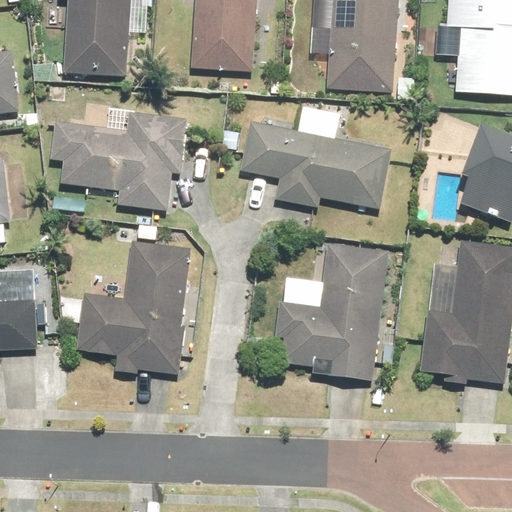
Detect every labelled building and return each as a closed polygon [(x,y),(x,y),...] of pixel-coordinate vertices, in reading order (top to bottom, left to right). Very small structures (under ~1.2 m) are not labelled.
[(69,1),(65,74),(128,78),(132,0),(59,0),(60,0),(69,1)] [(197,0),(193,68),(251,72),(256,0),(197,0)] [(333,0),(329,89),(394,93),(398,0),(333,0)] [(460,28),(456,92),(511,95),(511,0),(449,0),(447,27),(460,28)] [(0,112),(19,110),(11,51),(0,52),(0,112)] [(58,124),(53,161),(64,162),(61,183),(121,190),(119,204),(169,211),(174,176),(182,177),(189,121),(130,114),(128,132),(58,124)] [(280,180),(276,200),(320,209),(322,199),(382,211),(394,152),(251,122),(241,172),(280,180)] [(511,137),(481,126),(462,175),(469,178),(459,205),(511,224),(511,222),(511,137)] [(225,132),(223,148),(235,149),(237,133),(225,132)] [(0,221),(8,221),(3,162),(0,162),(0,221)] [(116,356),(114,371),(137,374),(138,368),(176,373),(191,249),(130,241),(123,297),(82,292),(75,351),(116,356)] [(445,375),(444,383),(467,386),(468,380),(505,385),(511,329),(511,248),(462,242),(452,316),(429,313),(421,372),(445,375)] [(373,383),(388,253),(330,246),(322,308),(281,303),(277,337),(286,338),(283,365),(312,368),(311,376),(373,383)] [(0,274),(0,351),(39,350),(36,273),(0,274)]
